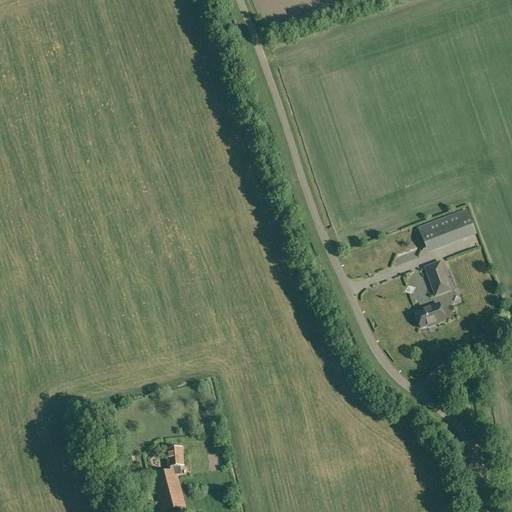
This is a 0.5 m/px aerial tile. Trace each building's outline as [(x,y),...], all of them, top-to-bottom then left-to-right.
[(476,236),(467,210),(418,229),(427,255),(476,236)] [(451,291),(440,262),(424,268),(435,296),(451,291)] [(445,321),(438,304),(428,308),(428,310),(415,315),(416,316),(415,318),(416,322),(418,323),(420,329),(434,324),(434,325),(445,321)] [(180,466),(184,466),(182,448),(166,450),(168,472),(151,476),(160,511),(167,511),(185,507),(177,475),(181,475),(180,466)] [(122,501),(116,481),(101,485),(108,506),(122,501)]
